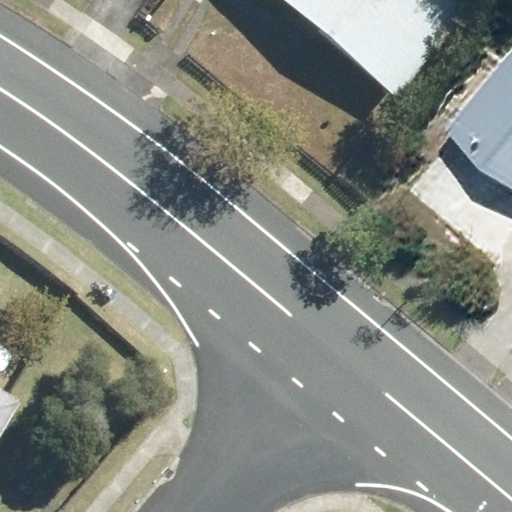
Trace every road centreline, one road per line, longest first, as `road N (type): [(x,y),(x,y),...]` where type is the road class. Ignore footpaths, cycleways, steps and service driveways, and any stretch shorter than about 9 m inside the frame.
road 1 (secondary): [(333,356),(0,91)]
road 2 (secondary): [(511,495),(333,356)]
road 3 (residential): [(199,511),(333,356)]
